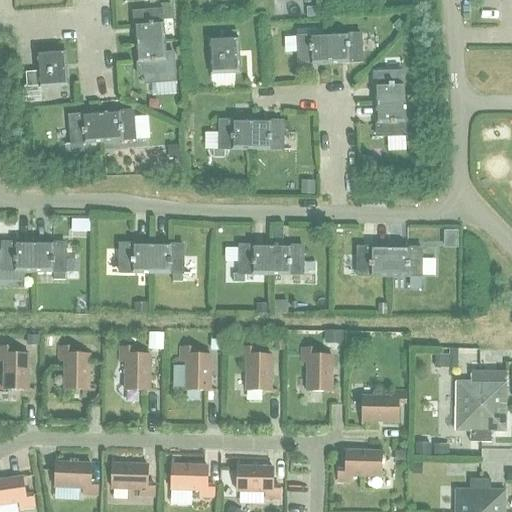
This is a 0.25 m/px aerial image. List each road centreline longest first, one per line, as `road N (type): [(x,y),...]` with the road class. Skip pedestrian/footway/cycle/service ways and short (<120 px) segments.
road 1 (residential): [(316,511),(318,444),(35,438),(0,449)]
road 2 (residential): [(342,218),(0,202)]
road 3 (residential): [(481,217),(342,218)]
